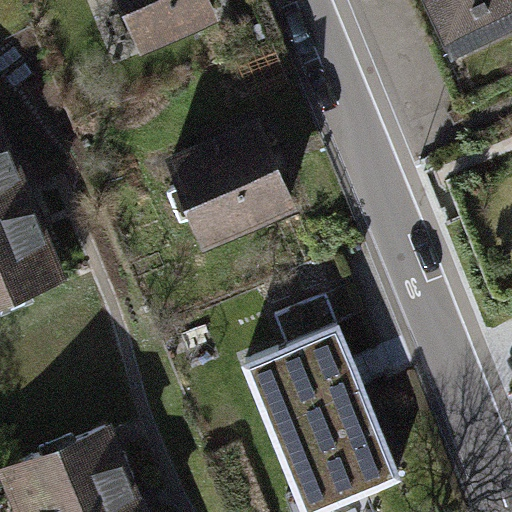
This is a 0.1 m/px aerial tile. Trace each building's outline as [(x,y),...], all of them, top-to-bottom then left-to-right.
[(217,0),(115,0),(141,60),(228,24),(217,0)] [(511,0),(430,0),(454,56),(511,31),(511,0)] [(0,101),(0,301),(62,280),(0,101)] [(269,118),(178,152),(214,249),(305,215),(269,118)] [(339,325),(244,363),(304,511),(327,511),(403,481),(339,325)] [(158,511),(114,417),(5,460),(27,511),(158,511)]
